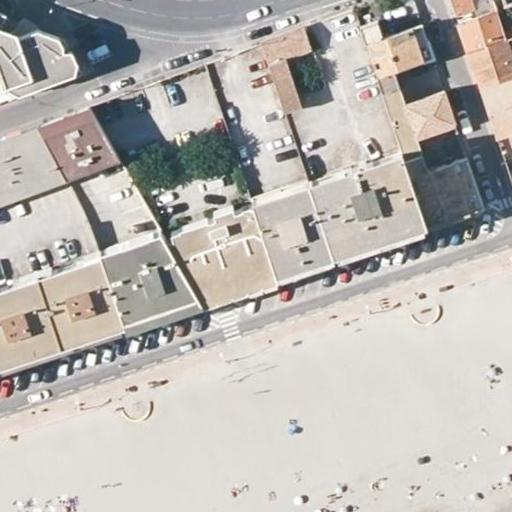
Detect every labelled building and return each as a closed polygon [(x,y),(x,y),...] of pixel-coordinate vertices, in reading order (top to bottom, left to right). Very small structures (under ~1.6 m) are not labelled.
[(472,0),(451,0),(456,13),(475,7),(472,0)] [(489,12),(470,19),(479,48),(506,39),(504,34),(493,1),(486,4),(489,12)] [(0,100),(78,71),(57,38),(34,30),(22,39),(14,36),(5,33),(10,21),(0,16),(0,100)] [(469,51),(479,48),(470,19),(460,22),(468,49),(469,51)] [(432,57),(421,24),(383,37),(377,20),(359,26),(381,92),(398,86),(393,70),(432,57)] [(14,36),(22,39),(34,30),(20,25),(14,36)] [(284,113),(301,107),(287,64),(284,56),(310,47),(304,27),(261,43),(284,113)] [(78,71),(82,70),(66,42),(57,38),(78,71)] [(479,48),(469,51),(481,88),(511,78),(511,58),(506,39),(479,48)] [(284,56),(287,64),(313,55),(310,47),(284,56)] [(511,78),(481,88),(495,129),(506,126),(508,132),(511,130),(511,78)] [(455,124),(447,100),(415,109),(412,99),(407,84),(398,86),(381,92),(383,100),(401,152),(404,159),(420,153),(415,137),(455,124)] [(412,99),(415,109),(447,100),(443,89),(412,99)] [(75,137),(85,134),(87,138),(103,132),(89,106),(63,116),(75,137)] [(63,173),(66,180),(119,160),(110,145),(103,132),(87,138),(85,134),(75,137),(63,116),(37,125),(41,132),(63,173)] [(0,203),(1,203),(66,180),(63,173),(0,196),(0,147),(41,132),(37,125),(9,136),(0,139),(0,203)] [(495,129),(497,135),(508,132),(506,126),(495,129)] [(0,196),(63,173),(41,132),(0,147),(0,196)] [(404,159),(401,152),(308,182),(333,256),(426,226),(404,159)] [(483,207),(466,157),(426,169),(420,153),(404,159),(426,226),(483,207)] [(308,182),(307,179),(250,197),(252,202),(276,274),(333,256),(308,182)] [(200,299),(276,274),(252,202),(214,214),(207,217),(210,225),(190,232),(187,224),(171,230),(172,237),(165,240),(174,254),(200,299)] [(210,225),(207,217),(187,224),(190,232),(210,225)] [(101,257),(107,276),(153,261),(174,254),(165,240),(160,231),(99,250),(100,253),(101,257)] [(100,253),(62,266),(0,287),(0,366),(30,356),(124,325),(107,276),(101,257),(100,253)] [(174,254),(153,261),(107,276),(124,325),(200,299),(174,254)]
